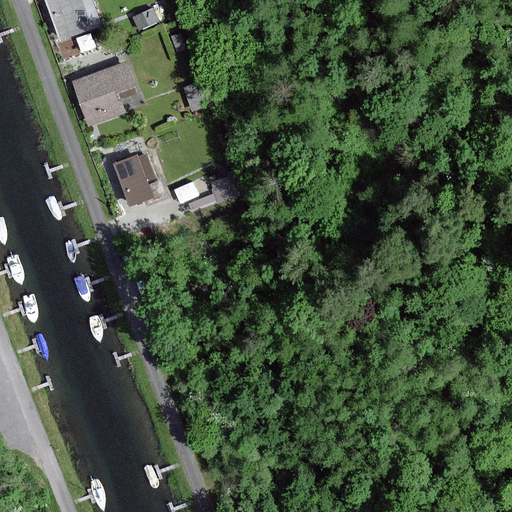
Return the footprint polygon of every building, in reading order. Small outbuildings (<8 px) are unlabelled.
[(49,0),(64,39),(101,27),(91,0),(85,0),(80,2),(79,0),(49,0)] [(90,123),(122,111),(114,89),(134,81),(128,64),(105,72),(75,83),(90,123)] [(205,80),(186,87),(195,110),(214,102),(205,80)] [(138,156),(115,165),(131,204),(152,196),(146,183),(155,179),(146,156),(139,159),(138,156)] [(194,183),(176,190),(181,202),(198,195),(194,183)]
